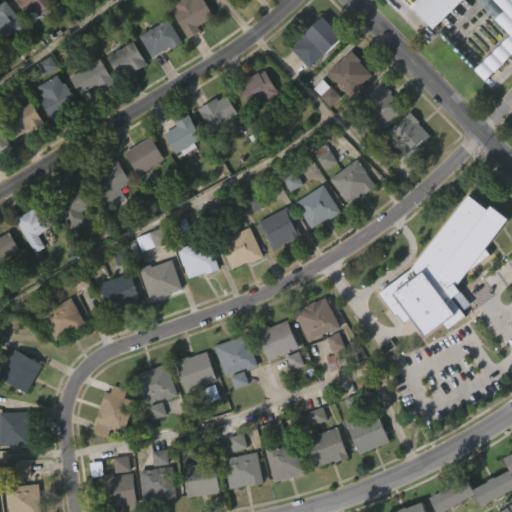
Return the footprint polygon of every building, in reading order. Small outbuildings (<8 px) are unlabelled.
[(22,37),(12,46),(8,40),(0,47),(0,7),(10,0),(31,26),(20,35),(22,37)] [(54,0),(57,3),(42,17),(35,8),(28,14),(16,0),(54,0)] [(54,29),(80,5),(75,0),(53,0),(55,1),(41,14),(54,29)] [(206,0),(215,15),(199,25),(202,31),(190,38),(177,16),(183,12),(183,11),(195,5),(191,0),(206,0)] [(231,15),(243,28),(267,6),(261,0),(237,0),(234,3),(239,8),(231,15)] [(511,0),(511,58),(487,82),(477,71),(511,37),(476,0),(468,0),(436,32),(413,8),(421,0),(511,0)] [(52,40),(29,16),(9,35),(31,59),(52,40)] [(342,38),(312,68),(292,48),(321,17),(342,38)] [(184,41),(173,48),(172,46),(154,57),(141,35),(169,18),(184,41)] [(185,75),(197,69),(194,64),(210,55),(197,32),(188,37),(185,32),(166,43),(185,75)] [(0,70),(1,70),(7,78),(23,65),(2,38),(0,39),(0,70)] [(134,41),(148,63),(130,75),(129,73),(122,78),(108,56),(120,47),(121,48),(134,41)] [(361,60),(373,75),(364,83),(366,85),(352,97),(329,70),(353,50),(362,59),(361,60)] [(286,85),(306,107),(339,75),(319,54),(286,85)] [(148,96),(177,79),(165,57),(135,73),(148,96)] [(117,83),(103,91),(99,84),(81,94),(71,76),(101,58),(117,83)] [(263,71),(265,74),(270,71),(281,91),(254,106),(241,84),(263,71)] [(58,74),(64,84),(67,82),(80,104),(53,121),(40,99),(44,96),(38,87),(58,74)] [(115,116),(142,103),(131,79),(104,92),(115,116)] [(405,107),(384,128),(360,103),(383,80),(394,91),(392,93),(405,107)] [(324,110),(346,134),(369,112),(347,88),(324,110)] [(229,94),(240,114),(211,130),(200,109),(229,94)] [(108,119),(98,98),(67,113),(76,134),(108,119)] [(33,100),(46,124),(36,130),(34,127),(15,137),(4,118),(17,111),(16,109),(33,100)] [(235,123),(248,145),(274,130),(261,107),(235,123)] [(409,155),(408,156),(387,132),(411,110),(431,135),(409,155)] [(73,140),(56,111),(34,124),(39,134),(36,136),(47,155),(73,140)] [(198,148),(187,155),(185,151),(179,154),(167,135),(181,126),(180,124),(193,116),(206,139),(198,144),(200,147),(198,148)] [(337,134),(319,117),(309,127),(328,144),(337,134)] [(379,165),(400,145),(376,120),(355,140),(379,165)] [(0,124),(12,145),(0,152),(0,124)] [(206,166),(234,151),(223,131),(195,146),(206,166)] [(143,172),(138,175),(125,152),(153,136),(166,159),(143,172)] [(12,174),(26,166),(28,170),(41,163),(29,141),(2,156),(12,174)] [(327,144),(339,162),(327,170),(315,151),(327,144)] [(427,172),(404,150),(382,173),(405,195),(427,172)] [(173,164),(161,170),(170,190),(197,178),(186,152),(171,159),(173,164)] [(377,185),(366,194),(365,192),(350,203),(331,178),(358,158),(377,185)] [(127,197),(110,207),(105,198),(103,199),(91,178),(108,168),(107,165),(118,159),(132,183),(122,188),(127,197)] [(121,189),(134,212),(160,198),(148,175),(121,189)] [(88,223),(76,230),(58,200),(85,184),(97,205),(85,212),(90,221),(88,223)] [(343,212),(330,220),(329,218),(312,228),(296,202),(325,184),(343,212)] [(344,242),(372,223),(353,197),(326,216),(344,242)] [(426,337),(456,314),(446,303),(509,220),(469,198),(409,274),(380,294),(401,319),(406,324),(415,319),(426,337)] [(105,245),(122,236),(117,225),(127,221),(116,199),(89,212),(105,245)] [(46,206),(56,224),(39,235),(45,246),(36,251),(16,218),(34,207),(36,211),(46,206)] [(304,239),(289,247),(288,244),(272,253),(257,226),(287,209),(304,239)] [(336,249),(320,222),(291,240),(308,267),(336,249)] [(171,240),(143,251),(138,237),(165,226),(171,240)] [(266,258),(255,264),(254,261),(235,270),(222,243),(253,227),(268,258),(266,258)] [(78,228),(54,238),(66,266),(83,259),(78,248),(85,245),(78,228)] [(504,255),(488,243),(483,246),(462,231),(409,306),(374,329),(387,349),(396,355),(399,360),(408,355),(421,375),(439,363),(443,365),(461,354),(462,345),(468,341),(461,336),(453,324),(465,306),(486,293),(482,287),(504,255)] [(0,237),(11,232),(20,251),(0,260),(0,237)] [(209,237),(221,269),(191,279),(179,249),(209,237)] [(34,273),(47,265),(34,244),(12,257),(33,290),(42,285),(34,273)] [(297,275),(284,245),(255,258),(267,287),(297,275)] [(174,260),(183,290),(150,300),(140,268),(151,264),(152,267),(174,260)] [(259,295),(248,266),(217,277),(228,306),(259,295)] [(0,293),(15,289),(8,269),(0,272),(0,293)] [(126,307),(111,313),(100,284),(132,272),(143,301),(126,307)] [(215,306),(205,277),(175,287),(184,316),(215,306)] [(179,328),(169,296),(137,306),(146,338),(179,328)] [(323,297),(339,329),(329,334),(328,331),(306,342),(293,314),(303,309),(302,306),(323,297)] [(92,327),(80,334),(79,332),(58,345),(42,318),(75,299),(92,327)] [(97,320),(105,348),(137,339),(129,311),(97,320)] [(288,320),(300,348),(271,361),(257,331),(271,325),(272,328),(288,320)] [(262,365),(252,369),(252,367),(231,375),(220,345),(251,333),(262,365)] [(305,379),(336,364),(321,335),(291,349),(305,379)] [(82,364),(70,336),(39,350),(51,378),(82,364)] [(47,363),(31,392),(2,376),(19,347),(47,363)] [(209,352),(219,382),(187,392),(177,360),(209,352)] [(265,397),(295,386),(284,357),(254,368),(265,397)] [(179,396),(167,400),(166,397),(146,404),(136,373),(168,363),(179,396)] [(340,385),(336,370),(322,374),(327,389),(340,385)] [(211,384),(222,414),(253,403),(241,372),(211,384)] [(128,390),(126,397),(135,401),(124,434),(111,429),(108,437),(95,433),(98,422),(96,422),(106,391),(112,393),(114,386),(128,390)] [(38,399),(8,387),(0,407),(0,419),(26,430),(38,399)] [(172,399),(183,430),(214,418),(203,388),(172,399)] [(282,393),(287,407),(300,403),(295,388),(282,393)] [(174,432),(165,402),(132,411),(141,442),(174,432)] [(231,427),(245,421),(240,408),(226,414),(231,427)] [(27,444),(27,447),(20,447),(20,444),(3,444),(2,411),(39,410),(39,425),(33,425),(34,444),(27,444)] [(379,413),(391,442),(361,455),(347,423),(358,419),(359,422),(379,413)] [(205,440),(216,436),(211,422),(200,426),(205,440)] [(89,469),(104,474),(106,469),(118,472),(131,431),(109,423),(106,431),(102,429),(89,469)] [(350,459),(337,464),(335,460),(318,467),(308,438),(339,427),(350,459)] [(149,457),(163,453),(160,440),(145,444),(149,457)] [(299,443),(308,473),(275,483),(265,450),(279,446),(280,449),(299,443)] [(27,449),(0,449),(0,483),(28,483),(27,449)] [(385,480),(375,451),(344,462),(354,491),(385,480)] [(242,487),(231,489),(225,460),(257,453),(263,482),(242,487)] [(511,490),(484,506),(478,495),(463,502),(464,504),(456,508),(455,507),(445,511),(439,511),(432,498),(447,489),(447,488),(453,485),(454,487),(470,478),(476,490),(497,477),(497,478),(511,471),(506,458),(511,454),(511,490)] [(220,461),(224,492),(192,496),(188,464),(191,464),(190,462),(198,461),(199,463),(220,461)] [(344,494),(334,464),(303,475),(314,505),(344,494)] [(180,495),(147,499),(143,469),(176,465),(180,495)] [(139,504),(120,505),(121,506),(110,508),(106,476),(135,472),(139,504)] [(262,489),(268,511),(296,511),(300,511),(291,480),(262,489)] [(43,500),(44,511),(12,511),(12,503),(10,503),(10,486),(42,483),(44,499),(43,500)] [(511,487),(500,492),(506,510),(511,507),(511,487)] [(222,511),(257,511),(253,489),(220,497),(222,511)] [(180,511),(213,511),(211,498),(179,503),(180,511)] [(419,502),(423,511),(391,511),(396,510),(396,509),(403,506),(404,508),(419,502)]
